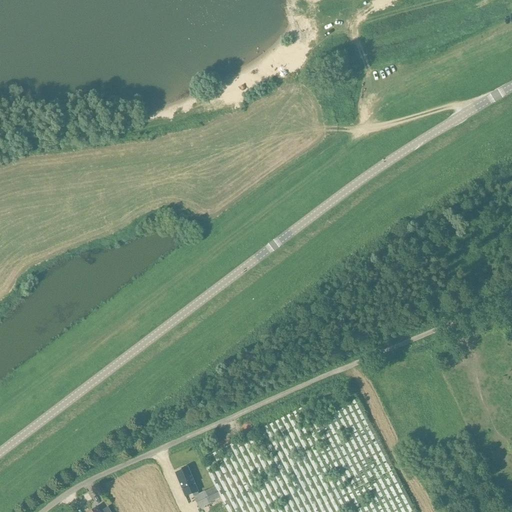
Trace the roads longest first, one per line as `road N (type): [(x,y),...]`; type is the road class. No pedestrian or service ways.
road 1 (tertiary): [(0,452),(338,195),(511,83)]
road 2 (unclassified): [(39,511),(71,486),(511,291)]
road 3 (track): [(501,89),(392,121),(340,127)]
